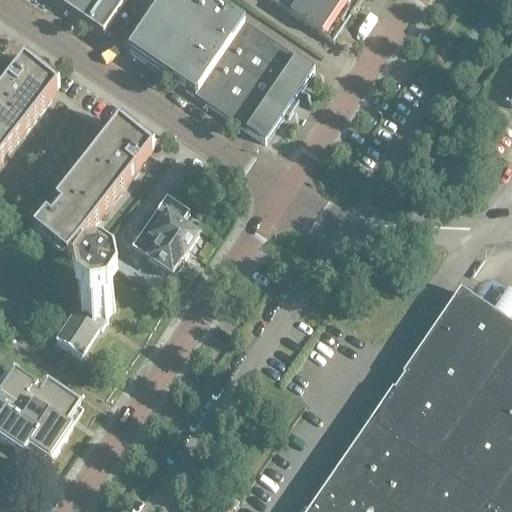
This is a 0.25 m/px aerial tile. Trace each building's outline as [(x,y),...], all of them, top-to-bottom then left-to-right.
[(46,0),(103,38),(128,0),(46,0)] [(167,0),(130,56),(266,148),(315,75),(204,0),(167,0)] [(354,0),(264,0),(333,46),(361,5),(354,0)] [(14,81),(0,98),(0,167),(48,108),(47,108),(51,103),(19,77),(15,82),(14,81)] [(109,143),(34,236),(67,263),(143,170),(142,169),(146,164),(114,138),(110,143),(109,143)] [(173,280),(174,277),(179,276),(183,270),(182,266),(199,241),(182,229),(190,217),(168,201),(133,252),(173,280)] [(76,317),(57,347),(81,362),(100,332),(102,333),(109,324),(107,322),(112,315),(115,315),(115,312),(111,312),(109,303),(112,301),(111,299),(107,301),(101,296),(102,292),(99,291),(98,296),(90,298),(88,294),(86,295),(88,300),(83,307),(81,305),(74,316),(76,317)] [(511,320),(511,293),(505,291),(496,314),(511,320)] [(511,329),(461,295),(404,378),(511,452),(511,329)] [(38,390),(15,375),(0,397),(0,412),(7,417),(0,426),(0,443),(25,460),(30,453),(51,467),(73,435),(66,430),(81,409),(48,387),(41,398),(35,394),(38,390)] [(511,452),(404,378),(370,427),(490,510),(511,478),(511,452)] [(370,427),(325,493),(351,511),(488,511),(490,510),(370,427)] [(511,511),(511,478),(490,510),(488,511),(511,511)] [(311,511),(351,511),(325,493),(311,511)]
